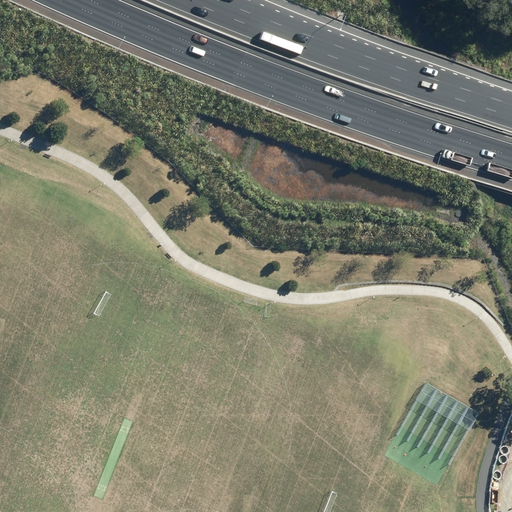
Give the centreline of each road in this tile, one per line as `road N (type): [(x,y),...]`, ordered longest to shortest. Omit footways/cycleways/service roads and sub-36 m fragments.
road 1 (motorway): [(511,154),(275,76),(90,0)]
road 2 (motorway): [(189,0),(367,66)]
road 3 (motorway): [(367,66),(511,115)]
road 4 (motorway): [(250,0),(367,66)]
